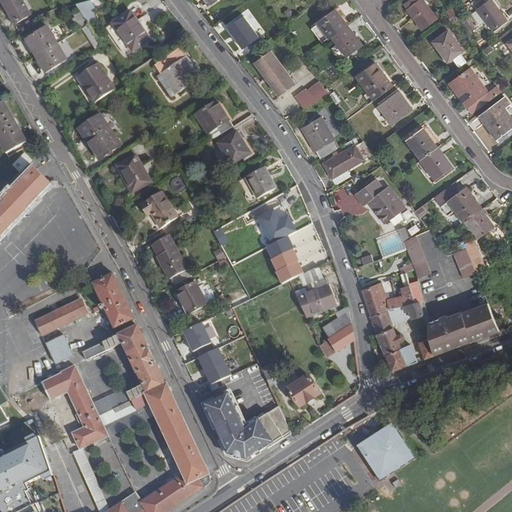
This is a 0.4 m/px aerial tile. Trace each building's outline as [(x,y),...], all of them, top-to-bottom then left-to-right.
[(34,19),(22,0),(1,0),(18,29),(34,19)] [(410,0),(404,5),(407,9),(407,10),(422,30),(436,19),(422,0),(410,0)] [(507,20),(492,0),(491,0),(474,0),(471,3),(476,11),(478,10),(493,31),(507,20)] [(92,1),(76,5),(89,25),(97,19),(91,11),(95,9),(92,1)] [(457,3),(450,8),(455,15),(462,10),(457,3)] [(76,5),(66,7),(66,10),(71,10),(74,15),(74,16),(83,30),(90,26),(89,25),(76,5)] [(450,8),(440,15),(445,22),(455,15),(450,8)] [(335,10),(318,23),(329,38),(330,40),(333,38),(348,27),(335,10)] [(105,29),(122,53),(130,48),(133,52),(150,40),(130,12),(105,29)] [(275,34),(281,30),(273,21),(268,25),(275,34)] [(329,38),(318,23),(311,29),(322,43),(329,38)] [(90,26),(83,30),(95,49),(102,45),(90,26)] [(27,39),(37,57),(59,45),(48,27),(27,39)] [(243,27),(242,28),(234,34),(236,37),(239,35),(245,30),(243,27)] [(347,57),(362,46),(348,27),(333,38),(347,57)] [(236,37),(235,39),(248,56),(261,45),(248,28),(247,29),(245,30),(239,35),(236,37)] [(463,51),(448,32),(433,43),(434,43),(448,62),(452,59),(459,68),(467,62),(460,53),(463,51)] [(68,60),(59,45),(37,57),(47,72),(68,60)] [(492,51),(489,47),(483,51),(486,55),(492,51)] [(201,79),(180,48),(154,65),(160,75),(157,77),(171,99),(201,79)] [(271,50),(255,63),(280,97),(296,84),(271,50)] [(358,77),(368,92),(375,100),(394,87),(377,63),(358,77)] [(80,76),(87,86),(84,88),(95,104),(115,90),(98,64),(80,76)] [(468,109),(478,101),(483,107),(501,93),(496,87),(495,88),(487,93),(469,69),(449,84),(468,109)] [(77,78),(84,88),(87,86),(80,76),(77,78)] [(329,95),(319,82),(307,91),(306,89),(295,98),(304,109),(316,102),(329,95)] [(334,91),(329,95),(336,104),(341,101),(334,91)] [(375,100),(368,92),(364,95),(370,104),(375,100)] [(393,124),(413,110),(405,98),(403,99),(398,92),(379,105),(393,124)] [(506,99),(505,98),(480,117),(497,140),(508,131),(510,135),(511,133),(511,117),(506,109),(510,106),(506,99)] [(0,142),(6,154),(27,142),(4,101),(0,103),(0,142)] [(196,116),(212,140),(233,127),(217,102),(196,116)] [(372,111),(382,125),(386,122),(376,109),(372,111)] [(121,146),(101,115),(79,130),(99,160),(121,146)] [(303,128),(321,159),(337,149),(333,142),(334,141),(321,118),(303,128)] [(408,140),(408,141),(422,160),(438,147),(424,128),(408,140)] [(253,158),(237,133),(218,144),(232,166),(242,159),(245,163),(253,158)] [(362,143),(356,146),(364,160),(373,154),(363,141),(361,142),(362,143)] [(356,146),(324,164),(333,178),(364,160),(356,146)] [(436,179),(453,167),(438,147),(422,160),(436,179)] [(152,183),(137,156),(117,167),(133,194),(152,183)] [(277,189),(265,168),(246,179),(258,200),(277,189)] [(0,206),(0,239),(52,185),(36,169),(0,206)] [(384,190),(376,180),(357,196),(365,205),(369,201),(385,222),(387,223),(406,207),(389,186),(384,190)] [(449,201),(449,202),(464,222),(466,221),(482,209),(467,188),(449,201)] [(178,217),(162,193),(141,207),(149,218),(152,216),(160,228),(178,217)] [(480,238),(495,227),(482,209),(466,221),(479,238),(480,238)] [(400,232),(376,239),(383,259),(406,250),(400,232)] [(158,257),(170,280),(173,287),(192,277),(188,270),(173,242),(170,236),(153,245),(156,251),(159,257),(158,257)] [(405,241),(408,250),(413,263),(415,270),(418,279),(431,275),(417,236),(405,241)] [(214,252),(219,261),(226,257),(221,248),(214,252)] [(454,253),(464,278),(477,273),(471,259),(467,249),(454,253)] [(478,256),(471,259),(477,273),(478,276),(484,271),(478,256)] [(226,259),(219,263),(221,268),(228,264),(226,259)] [(413,263),(400,268),(403,275),(406,273),(415,270),(413,263)] [(323,277),(330,275),(328,266),(321,268),(323,277)] [(321,277),(318,268),(300,277),(303,285),(321,277)] [(403,275),(401,275),(404,287),(410,285),(406,273),(403,275)] [(114,329),(134,319),(113,274),(93,284),(102,303),(92,308),(94,314),(105,309),(114,329)] [(307,295),(305,289),(302,290),(301,286),(297,278),(290,282),(298,298),(307,295)] [(298,298),(307,319),(336,308),(325,279),(304,288),(305,289),(307,295),(298,298)] [(383,282),(363,289),(373,316),(387,310),(391,309),(404,305),(416,302),(410,285),(404,287),(402,288),(404,295),(405,299),(398,300),(397,297),(389,299),(383,282)] [(419,282),(410,285),(416,302),(419,302),(423,315),(425,335),(430,334),(429,321),(429,318),(424,300),(419,282)] [(208,305),(196,283),(177,293),(189,315),(208,305)] [(81,300),(36,322),(42,336),(48,333),(88,314),(81,300)] [(406,312),(410,311),(413,318),(423,315),(419,302),(416,302),(404,305),(406,312)] [(488,302),(461,313),(472,341),(500,330),(488,302)] [(391,309),(387,310),(393,324),(413,318),(410,311),(406,312),(404,305),(391,309)] [(330,339),(319,347),(327,359),(354,342),(352,325),(348,308),(335,315),(338,320),(324,329),(330,339)] [(460,309),(429,321),(430,334),(430,339),(435,355),(472,341),(461,313),(460,309)] [(387,310),(373,316),(379,333),(393,371),(418,362),(411,346),(407,347),(405,340),(406,339),(404,335),(402,333),(397,335),(393,324),(387,310)] [(142,502),(136,494),(111,510),(108,511),(168,511),(208,486),(209,485),(210,483),(210,481),(210,480),(210,479),(209,477),(210,476),(167,384),(166,385),(159,372),(138,327),(88,350),(84,352),(87,360),(107,351),(108,351),(119,346),(123,344),(129,357),(137,373),(143,386),(140,387),(128,392),(127,393),(137,413),(151,406),(156,416),(184,474),(142,502)] [(195,327),(188,331),(192,337),(199,334),(195,327)] [(187,332),(173,338),(176,345),(190,338),(187,332)] [(64,335),(46,344),(57,365),(75,356),(64,335)] [(430,339),(421,342),(426,359),(435,355),(430,339)] [(119,346),(125,359),(129,357),(123,344),(119,346)] [(223,366),(213,346),(192,357),(202,376),(223,366)] [(261,368),(271,387),(274,386),(276,386),(277,388),(283,386),(272,363),(261,368)] [(43,382),(75,452),(83,448),(109,436),(93,403),(76,367),(66,371),(61,374),(43,382)] [(296,374),(301,381),(308,376),(304,369),(296,374)] [(134,375),(140,387),(143,386),(137,373),(134,375)] [(301,408),(308,404),(321,395),(308,376),(301,381),(288,389),(301,408)] [(0,385),(0,401),(1,403),(8,399),(0,385)] [(220,390),(217,385),(211,388),(213,393),(220,390)] [(93,403),(109,436),(110,438),(156,416),(151,406),(137,413),(127,393),(128,392),(126,387),(93,403)] [(209,416),(228,456),(248,459),(291,431),(280,408),(247,430),(231,394),(210,404),(215,413),(209,416)] [(0,426),(10,422),(1,407),(2,406),(1,403),(0,401),(0,426)] [(205,406),(209,416),(215,413),(210,404),(205,406)] [(414,459),(392,426),(359,447),(380,481),(414,459)] [(51,471),(40,436),(37,437),(35,434),(26,438),(29,444),(8,455),(5,449),(0,451),(0,505),(3,511),(40,511),(26,483),(51,471)] [(75,452),(102,511),(108,511),(111,510),(83,448),(75,452)]
